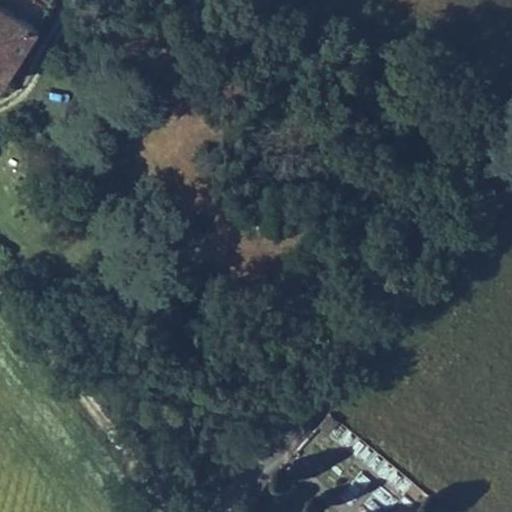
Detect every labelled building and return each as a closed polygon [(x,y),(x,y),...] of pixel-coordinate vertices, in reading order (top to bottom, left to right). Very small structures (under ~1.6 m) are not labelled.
[(0,0),(0,68),(9,74),(43,21),(41,20),(27,11),(9,0),(0,0)] [(9,0),(27,11),(33,0),(9,0)] [(33,0),(27,11),(41,20),(53,1),(51,0),(33,0)] [(411,507),(425,493),(333,408),(320,422),(411,507)] [(359,470),(339,497),(354,507),(374,480),(359,470)]
